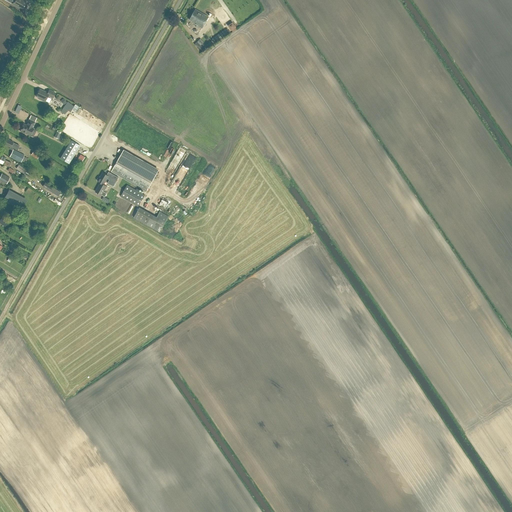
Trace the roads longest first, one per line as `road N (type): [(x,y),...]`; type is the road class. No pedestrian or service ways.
road 1 (unclassified): [(21,278),(180,0)]
road 2 (unclassified): [(0,126),(59,0)]
